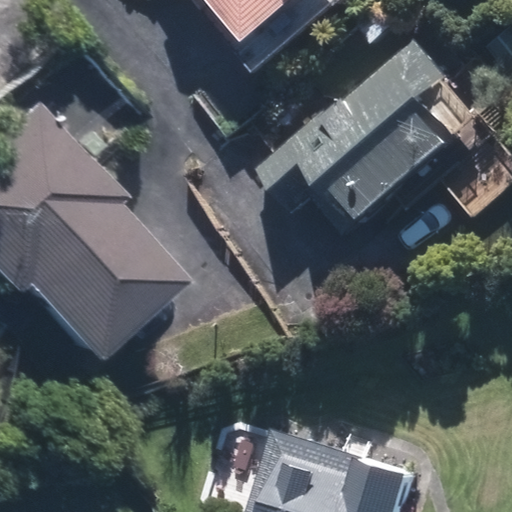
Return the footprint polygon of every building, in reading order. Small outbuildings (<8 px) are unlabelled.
[(242,0),(280,42),(326,0),(242,0)] [(511,30),(499,18),(472,44),(511,84),(511,30)] [(487,112),(418,33),(246,181),(314,260),(487,112)] [(43,100),(0,135),(0,257),(75,348),(178,264),(43,100)] [(296,436),(277,511),(436,511),(446,473),(296,436)]
